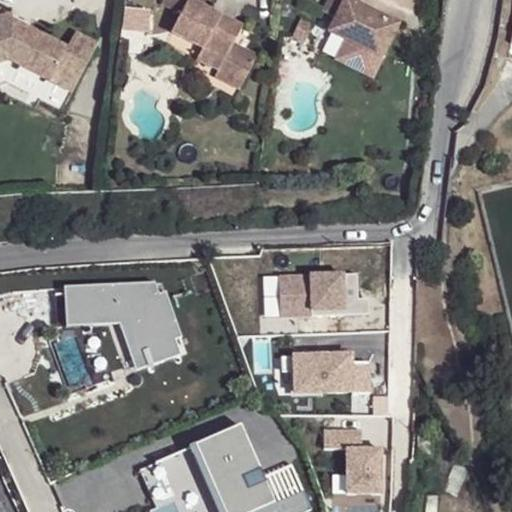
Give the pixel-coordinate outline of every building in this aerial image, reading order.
[(216,0),(170,0),(166,10),(187,19),(179,39),(211,52),(233,61),(229,72),(226,79),(252,90),(266,55),(241,45),(248,28),(211,13),(216,0)] [(359,0),(328,0),(323,10),(336,17),(328,31),(381,59),(399,25),(357,4),(359,0)] [(12,16),(0,19),(0,63),(9,61),(49,85),(52,79),(74,91),(97,51),(75,38),(66,53),(13,22),(12,16)] [(301,17),(292,35),(304,41),(313,24),(301,17)] [(211,52),(206,64),(229,72),(233,61),(211,52)] [(52,79),(49,85),(70,97),(74,91),(52,79)] [(355,275),(279,276),(279,318),(369,316),(369,299),(355,299),(355,275)] [(147,282),(55,288),(57,327),(111,324),(126,369),(171,354),(147,282)] [(352,354),(290,354),(290,396),(367,397),(367,363),(352,363),(352,354)] [(355,431),(323,430),(324,451),(342,453),(342,496),(380,497),(381,448),(355,447),(355,431)] [(238,431),(140,471),(157,509),(147,511),(308,511),(309,511),(292,469),(265,482),(238,431)] [(415,431),(414,454),(428,455),(429,433),(415,431)]
